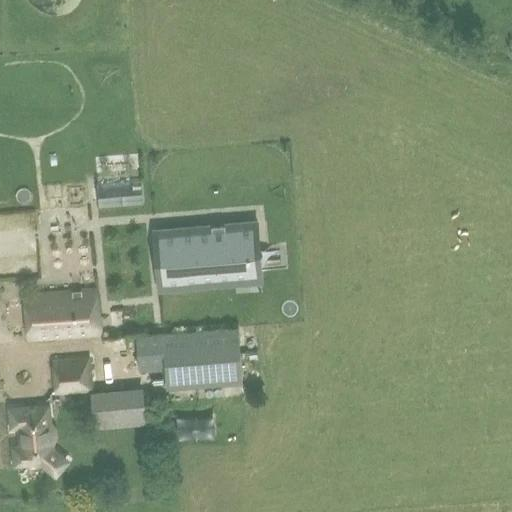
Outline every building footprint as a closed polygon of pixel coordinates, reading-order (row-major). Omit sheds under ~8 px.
[(157,283),(244,276),(242,248),(253,248),(251,223),(153,230),(157,283)] [(29,337),(102,333),(99,288),(26,292),(29,337)] [(240,375),(237,328),(134,335),(136,365),(163,363),(164,380),(240,375)] [(91,354),(53,358),(57,393),(94,389),(91,354)] [(48,444),(47,425),(50,425),(48,406),(10,409),(11,428),(19,427),(20,446),(13,447),(14,466),(35,464),(35,462),(43,461),(43,466),(53,474),(58,474),(65,465),(65,461),(55,452),(52,452),(51,444),(48,444)]
